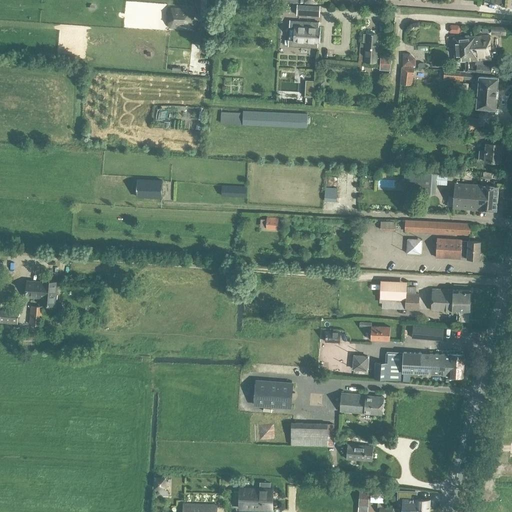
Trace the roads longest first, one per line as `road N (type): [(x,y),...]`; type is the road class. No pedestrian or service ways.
road 1 (secondary): [(453,511),(511,246)]
road 2 (unknown): [(480,389),(315,382),(304,399)]
road 3 (unclassified): [(393,79),(402,17),(511,24)]
